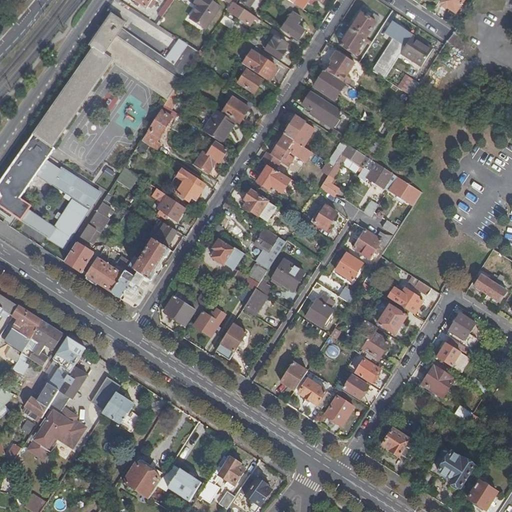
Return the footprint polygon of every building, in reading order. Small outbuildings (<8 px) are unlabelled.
[(153,0),(132,0),(147,10),(153,0)] [(168,0),(159,15),(162,17),(174,0),(168,0)] [(198,8),(214,18),(221,7),(209,0),(197,0),(196,3),(200,6),(198,8)] [(288,0),(283,0),(281,4),(292,12),(297,6),(288,0)] [(288,0),(297,6),(303,10),(309,0),(288,0)] [(465,0),(444,0),(442,4),(443,5),(443,7),(446,9),(448,8),(456,14),(465,0)] [(235,3),(232,6),(228,12),(251,27),(255,21),(257,22),(259,20),(237,5),(235,3)] [(207,29),(214,18),(198,8),(191,19),(207,29)] [(380,18),(365,8),(357,20),(355,23),(350,32),(347,36),(341,46),(356,56),(380,18)] [(302,18),(294,13),(289,10),(286,15),(290,18),(283,30),(299,41),(305,31),(299,27),(297,26),(299,23),(302,18)] [(200,51),(189,44),(175,66),(123,29),(126,24),(112,15),(91,46),(94,49),(34,135),(39,138),(35,144),(46,152),(50,146),(53,148),(114,62),(169,100),(170,99),(179,85),(192,64),(194,62),(198,55),(200,51)] [(239,29),(224,19),(221,23),(236,33),(239,29)] [(395,40),(374,72),(385,79),(401,54),(413,36),(392,23),(386,34),(395,40)] [(289,46),(276,37),(275,37),(273,36),(272,39),(273,40),(266,51),(281,60),(287,51),(286,51),(287,48),(289,46)] [(434,49),(413,36),(401,54),(422,67),(434,49)] [(247,41),(261,50),(263,46),(250,37),(247,41)] [(249,69),(267,80),(272,72),(276,67),(279,62),(264,52),(261,57),(253,52),(244,65),(249,69)] [(327,72),(339,79),(351,87),(355,82),(350,78),(358,65),(337,52),(332,61),(334,62),(332,64),(327,72)] [(198,55),(194,62),(201,66),(205,59),(203,58),(198,55)] [(248,71),(249,69),(244,65),(243,64),(239,69),(246,74),(240,84),(255,94),(263,81),(248,71)] [(327,72),(325,70),(314,87),(335,101),(341,91),(334,86),(339,79),(327,72)] [(270,82),(275,74),(272,72),(267,80),(270,82)] [(414,80),(406,74),(398,87),(406,92),(414,80)] [(412,96),(420,84),(414,80),(406,92),(412,96)] [(236,93),(233,98),(250,109),(253,104),(236,93)] [(342,113),(311,93),(302,106),(311,112),(319,117),(317,120),(321,122),(325,124),(332,129),(333,128),(335,129),(341,121),(338,120),(342,113)] [(250,109),(233,98),(224,113),(240,124),(250,109)] [(177,104),(170,99),(169,100),(165,105),(173,110),(177,104)] [(179,115),(173,110),(165,105),(164,108),(165,109),(175,116),(177,118),(179,115)] [(148,146),(156,151),(161,144),(158,141),(175,116),(165,109),(150,130),(142,142),(148,146)] [(205,132),(222,144),(236,123),(219,112),(205,132)] [(315,129),(292,114),(288,120),(293,123),(285,135),(294,141),(303,147),(315,129)] [(334,131),(331,135),(338,139),(341,135),(334,131)] [(384,140),(374,133),(370,139),(373,141),(380,146),(384,140)] [(268,153),(262,161),(276,170),(281,162),(286,155),(294,141),(285,135),(271,155),(268,153)] [(370,160),(371,160),(380,146),(373,141),(364,156),(370,160)] [(148,146),(142,142),(133,156),(139,160),(148,146)] [(348,146),(342,142),(339,148),(344,152),(348,146)] [(196,166),(208,175),(217,162),(220,163),(228,151),(216,143),(207,155),(205,153),(196,166)] [(364,169),(365,168),(370,160),(364,156),(348,146),(344,152),(337,163),(340,166),(341,166),(347,157),(364,169)] [(337,163),(344,152),(339,148),(328,163),(334,167),(337,163)] [(196,166),(205,153),(203,152),(194,165),(196,166)] [(286,155),(281,162),(288,166),(293,159),(286,155)] [(375,166),(377,164),(371,160),(370,160),(365,168),(371,172),(373,168),(372,167),(373,165),(375,166)] [(325,191),(340,166),(337,163),(334,167),(321,188),(325,191)] [(395,180),(397,177),(377,164),(375,166),(373,165),(372,167),(373,168),(371,172),(365,168),(364,169),(359,177),(365,181),(367,179),(384,189),(391,177),(395,180)] [(289,181),(267,167),(257,182),(269,190),(271,186),(282,193),(289,181)] [(126,168),(118,180),(131,188),(139,177),(126,168)] [(48,199),(7,172),(0,183),(0,186),(40,211),(48,199)] [(198,198),(207,185),(190,174),(177,194),(189,202),(194,196),(198,198)] [(388,192),(389,190),(395,180),(391,177),(384,189),(388,192)] [(389,190),(414,205),(422,193),(397,177),(395,180),(389,190)] [(316,195),(314,198),(319,202),(324,194),(321,188),(316,195)] [(246,208),(265,221),(269,215),(272,216),(277,208),(252,192),(246,201),(249,203),(246,208)] [(177,222),(187,208),(168,196),(159,209),(161,211),(160,214),(167,220),(169,217),(177,222)] [(89,212),(73,201),(48,239),(64,250),(89,212)] [(365,212),(372,217),(379,205),(372,201),(365,212)] [(103,204),(97,212),(106,218),(111,209),(103,204)] [(337,213),(326,206),(316,224),(327,231),(337,213)] [(97,212),(65,262),(82,273),(95,254),(85,248),(87,246),(97,231),(101,234),(110,220),(106,218),(97,212)] [(382,228),(394,236),(399,229),(387,221),(382,228)] [(168,248),(178,232),(166,224),(164,227),(167,229),(158,242),(168,248)] [(279,238),(266,229),(255,245),(268,253),(269,254),(279,238)] [(97,231),(87,246),(92,249),(101,234),(97,231)] [(378,248),(382,241),(378,238),(366,231),(354,249),(370,260),(375,253),(378,255),(381,250),(378,248)] [(282,234),(279,238),(286,242),(287,241),(289,239),(282,234)] [(382,241),(388,245),(394,236),(392,236),(385,235),(381,234),(378,238),(382,241)] [(269,254),(268,253),(261,264),(269,270),(286,242),(279,238),(269,254)] [(129,266),(138,272),(151,280),(170,250),(168,248),(158,242),(154,240),(141,260),(135,257),(129,266)] [(242,252),(235,248),(234,250),(220,241),(214,249),(215,250),(217,252),(214,257),(213,258),(225,266),(226,264),(235,270),(245,254),(242,252)] [(363,265),(347,254),(336,271),(352,282),(363,265)] [(98,259),(87,276),(112,292),(124,275),(98,259)] [(305,273),(285,261),(273,279),(293,292),(305,273)] [(239,270),(234,278),(255,291),(258,287),(263,279),(269,270),(261,264),(257,262),(248,275),(239,270)] [(126,270),(136,276),(138,272),(129,266),(126,270)] [(124,275),(112,292),(122,298),(136,276),(126,270),(124,275)] [(136,276),(122,298),(134,306),(136,306),(138,305),(153,282),(151,280),(138,272),(136,276)] [(488,295),(499,278),(496,276),(492,282),(483,276),(476,287),(488,295)] [(501,276),(499,278),(488,295),(500,303),(507,292),(499,286),(504,278),(501,276)] [(413,277),(409,283),(415,287),(419,281),(413,277)] [(267,285),(269,282),(263,279),(258,287),(261,289),(259,291),(268,296),(273,288),(267,285)] [(432,289),(429,287),(419,281),(415,287),(428,295),(432,289)] [(363,297),(370,286),(364,283),(358,293),(363,297)] [(245,287),(238,298),(244,302),(246,302),(253,292),(245,287)] [(244,309),(249,312),(249,311),(256,315),(268,296),(259,291),(261,289),(258,287),(255,291),(244,309)] [(403,292),(395,287),(388,298),(396,303),(403,292)] [(194,309),(201,313),(214,292),(207,288),(194,309)] [(340,297),(351,304),(356,295),(345,288),(340,297)] [(396,303),(415,315),(424,301),(405,288),(403,292),(396,303)] [(180,290),(175,297),(188,305),(193,299),(180,290)] [(324,294),(319,301),(332,310),(337,303),(324,294)] [(1,295),(0,296),(0,316),(6,320),(9,315),(19,321),(25,311),(1,295)] [(194,315),(198,317),(201,313),(194,309),(188,305),(175,297),(165,312),(186,326),(194,315)] [(332,310),(319,301),(318,300),(306,317),(323,328),(327,322),(330,324),(332,321),(329,319),(334,311),(332,310)] [(407,316),(390,306),(379,325),(395,335),(407,316)] [(210,317),(204,313),(195,327),(212,338),(226,315),(218,310),(215,313),(213,312),(210,317)] [(25,311),(19,321),(16,325),(19,327),(7,345),(23,355),(34,338),(44,323),(25,311)] [(471,333),(475,326),(476,324),(460,314),(450,331),(466,341),(471,333)] [(375,333),(378,329),(367,322),(362,330),(363,336),(353,350),(358,353),(376,365),(381,358),(390,344),(375,333)] [(64,336),(44,323),(34,338),(41,342),(47,346),(55,351),(64,336)] [(234,325),(217,352),(230,360),(247,333),(234,325)] [(479,329),(475,326),(471,333),(475,336),(479,329)] [(331,336),(320,353),(322,355),(333,337),(331,336)] [(34,338),(23,355),(30,359),(41,342),(34,338)] [(86,349),(68,338),(54,361),(62,365),(59,369),(69,376),(75,367),(86,349)] [(41,342),(30,359),(44,368),(49,359),(42,355),(47,346),(41,342)] [(462,353),(446,343),(437,357),(453,367),(462,353)] [(392,375),(396,368),(381,358),(376,365),(392,375)] [(381,371),(365,360),(357,373),(373,383),(381,371)] [(282,382),(295,391),(311,366),(303,361),(300,367),(294,363),(282,382)] [(456,378),(435,365),(422,385),(443,399),(456,378)] [(488,392),(491,387),(501,370),(494,366),(492,370),(495,372),(484,389),(488,392)] [(75,367),(69,376),(59,392),(71,399),(73,400),(88,376),(75,367)] [(69,376),(59,369),(39,402),(49,408),(59,392),(69,376)] [(369,387),(353,377),(345,389),(361,399),(369,387)] [(108,378),(92,402),(106,411),(117,394),(122,386),(108,378)] [(299,394),(322,409),(332,394),(309,380),(299,394)] [(0,406),(11,395),(2,389),(0,391),(0,406)] [(59,392),(49,408),(48,410),(53,413),(29,451),(41,459),(46,452),(49,453),(58,439),(74,449),(87,428),(76,421),(78,418),(68,411),(64,418),(60,416),(64,409),(71,399),(59,392)] [(134,405),(117,394),(106,411),(105,413),(122,424),(134,405)] [(354,408),(338,397),(326,416),(342,427),(354,408)] [(49,408),(39,402),(32,398),(26,408),(27,409),(32,412),(42,419),(48,410),(49,408)] [(445,408),(439,405),(434,412),(440,416),(445,408)] [(473,414),(462,406),(456,415),(468,423),(471,418),(473,414)] [(68,411),(64,409),(60,416),(64,418),(68,411)] [(142,418),(134,412),(126,426),(134,431),(142,418)] [(34,424),(27,420),(22,429),(29,433),(34,424)] [(401,456),(410,462),(420,447),(410,441),(411,440),(394,429),(383,445),(391,451),(391,452),(400,457),(401,456)] [(11,468),(24,448),(17,444),(8,458),(11,468)] [(431,468),(437,471),(450,451),(444,447),(431,468)] [(450,451),(437,471),(451,481),(450,482),(452,483),(450,485),(451,486),(456,490),(457,489),(459,487),(460,488),(474,466),(450,451)] [(230,460),(225,457),(220,466),(224,469),(220,476),(215,473),(198,499),(201,501),(203,499),(210,504),(220,489),(215,485),(221,477),(229,481),(226,486),(232,490),(235,486),(246,470),(240,467),(241,465),(231,459),(230,460)] [(158,486),(162,480),(137,464),(125,484),(150,499),(153,495),(158,486)] [(203,483),(172,464),(164,477),(173,483),(169,489),(190,502),(203,483)] [(224,469),(220,466),(215,473),(220,476),(224,469)] [(257,480),(251,476),(240,492),(246,497),(255,503),(250,509),(254,511),(257,511),(261,507),(273,491),(267,487),(268,486),(258,479),(257,480)] [(158,486),(167,492),(169,489),(173,483),(164,477),(162,480),(158,486)] [(498,493),(480,481),(468,499),(487,511),(498,493)] [(501,496),(507,501),(511,493),(511,488),(508,486),(501,496)] [(220,505),(227,510),(236,498),(228,493),(220,505)] [(160,500),(153,495),(150,499),(158,504),(160,500)] [(41,511),(46,505),(33,498),(26,509),(26,511),(41,511)]
